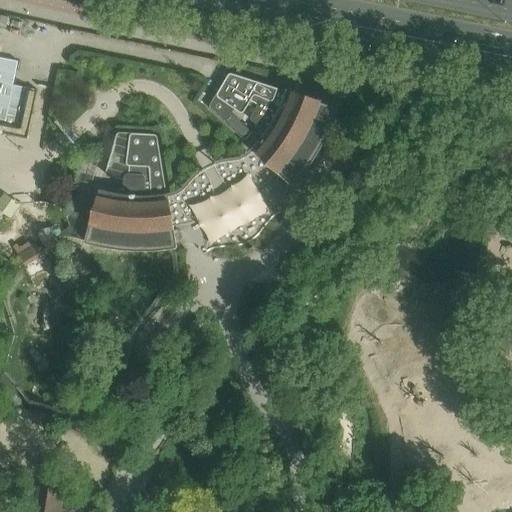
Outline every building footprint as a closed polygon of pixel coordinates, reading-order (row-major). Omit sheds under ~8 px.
[(0,134),(28,140),(38,93),(13,88),(18,65),(0,60),(0,134)] [(327,135),(333,121),(338,107),(287,90),(286,91),(279,89),(233,74),(232,74),(231,74),(230,74),(229,74),(229,75),(218,94),(218,95),(217,95),(218,96),(218,97),(219,98),(236,110),(240,113),(241,113),(242,113),(243,113),(244,113),(244,112),(245,112),(245,111),(251,101),(258,105),(251,116),(251,118),(252,120),(263,127),(262,129),(257,135),(249,144),(253,147),(255,149),(279,172),(284,176),(292,184),(293,183),(302,172),(311,160),(314,156),(319,148),(322,142),(327,135)] [(389,115),(378,122),(392,141),(420,120),(413,111),(395,124),(389,115)] [(92,221),(86,241),(95,243),(97,243),(101,244),(116,247),(131,248),(147,248),(161,248),(171,247),(177,246),(175,236),(168,197),(168,193),(167,193),(158,138),(158,137),(158,136),(157,136),(157,135),(156,135),(155,135),(134,133),(133,133),(133,134),(132,134),(131,134),(131,135),(131,136),(130,136),(127,161),(127,162),(127,163),(127,164),(128,165),(129,165),(129,166),(130,166),(130,173),(128,173),(126,174),(125,175),(123,193),(112,192),(101,189),(92,221)] [(255,149),(253,147),(250,150),(248,152),(246,153),(245,154),(244,154),(243,155),(242,155),(241,156),(239,156),(237,156),(236,157),(234,157),(232,157),(230,157),(228,157),(226,158),(224,158),(222,159),(219,159),(216,161),(214,162),(209,164),(207,165),(204,166),(202,168),(201,168),(198,171),(196,173),(193,175),(191,177),(190,179),(188,182),(186,183),(185,185),(183,186),(181,188),(179,189),(177,190),(173,191),(171,192),(167,192),(168,196),(172,195),(174,194),(178,193),(181,191),(185,189),(187,187),(189,185),(192,181),(195,178),(197,176),(201,173),(204,171),(206,170),(212,166),(215,165),(216,164),(220,163),(224,161),(228,161),(231,160),(237,160),(240,159),(243,158),(246,156),(249,155),(251,153),(253,151),(255,149)] [(0,208),(10,217),(20,204),(7,194),(0,202),(0,208)] [(24,262),(26,266),(44,256),(42,251),(39,247),(36,242),(27,248),(18,253),(20,255),(24,262)] [(54,337),(46,355),(56,359),(64,342),(54,337)] [(69,340),(66,356),(77,360),(81,342),(69,340)] [(55,511),(59,490),(40,487),(35,511),(55,511)]
